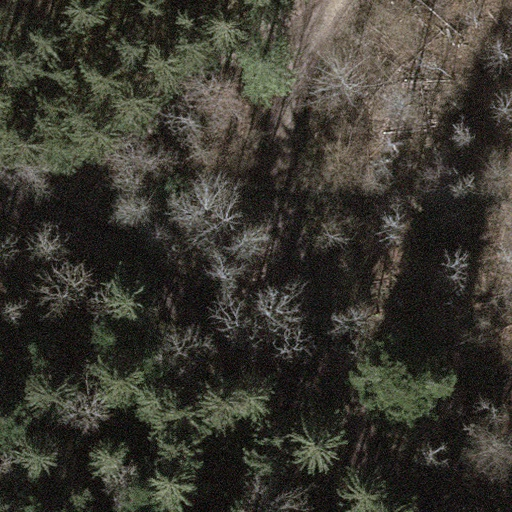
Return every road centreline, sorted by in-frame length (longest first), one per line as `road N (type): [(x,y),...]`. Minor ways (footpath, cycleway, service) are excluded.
road 1 (track): [(336,0),(284,135),(297,234),(358,430),(423,511)]
road 2 (track): [(358,430),(158,263),(0,170)]
